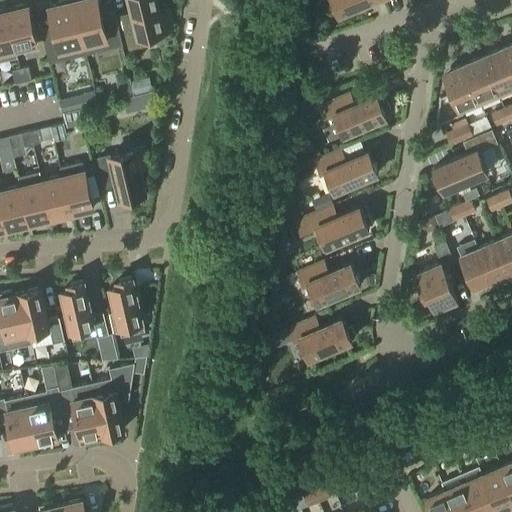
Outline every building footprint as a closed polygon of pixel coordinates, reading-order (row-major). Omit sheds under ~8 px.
[(85,52),(72,0),(62,0),(57,1),(57,4),(49,6),(53,25),(41,28),(49,61),(85,52)] [(113,11),(101,14),(97,0),(72,0),(85,52),(121,44),(113,11)] [(159,11),(156,0),(130,0),(133,12),(121,14),(129,47),(165,39),(163,29),(170,27),(166,9),(159,11)] [(332,0),(338,13),(364,3),(370,0),(332,0)] [(14,8),(6,10),(15,47),(36,41),(28,5),(26,5),(26,3),(13,6),(14,8)] [(15,47),(6,10),(5,10),(5,8),(0,9),(0,60),(17,56),(15,47)] [(511,42),(501,47),(511,73),(511,42)] [(511,73),(501,47),(482,55),(498,92),(511,85),(511,73)] [(482,55),(463,63),(479,100),(498,92),(482,55)] [(440,95),(436,123),(463,112),(461,107),(479,100),(463,63),(450,69),(451,72),(444,75),(451,90),(440,95)] [(28,66),(20,68),(23,80),(31,79),(28,66)] [(23,80),(20,68),(12,70),(15,82),(23,80)] [(94,89),(83,92),(86,106),(98,103),(94,89)] [(152,90),(142,93),(144,102),(154,100),(152,90)] [(349,91),(324,102),(328,114),(333,112),(343,134),(357,127),(358,130),(373,123),(372,121),(376,119),(384,116),(386,115),(385,112),(390,110),(383,94),(378,96),(377,93),(366,97),(363,91),(352,96),(349,91)] [(320,105),(309,113),(321,128),(332,120),(320,105)] [(504,107),(491,112),(496,124),(509,118),(504,107)] [(78,108),(67,111),(71,125),(81,122),(78,108)] [(387,124),(384,116),(376,119),(380,127),(387,124)] [(467,123),(445,132),(450,143),(472,134),(467,123)] [(40,141),(37,128),(29,130),(32,143),(40,141)] [(437,176),(433,178),(438,190),(442,188),(443,191),(487,172),(478,150),(497,142),(491,128),(464,139),(470,151),(433,167),(437,176)] [(32,143),(29,130),(21,132),(24,145),(32,143)] [(141,146),(98,157),(104,180),(116,177),(120,196),(132,194),(132,196),(146,193),(139,166),(146,164),(141,146)] [(340,148),(315,159),(320,172),(325,170),(334,190),(350,183),(351,185),(368,178),(367,176),(378,171),(368,149),(345,159),(340,148)] [(93,206),(82,160),(59,165),(61,175),(62,175),(71,211),(79,209),(80,211),(92,208),(92,206),(93,206)] [(39,170),(18,175),(20,185),(29,221),(30,221),(30,223),(42,220),(42,218),(50,216),(41,180),(39,170)] [(71,211),(62,175),(61,175),(41,180),(50,216),(51,216),(51,218),(63,215),(63,213),(71,211)] [(29,221),(20,185),(0,189),(0,192),(8,226),(9,226),(9,228),(21,225),(21,223),(29,221)] [(511,197),(508,189),(497,194),(502,205),(511,200),(511,197)] [(0,228),(8,226),(0,192),(0,230),(0,228)] [(497,194),(486,198),(491,210),(502,205),(497,194)] [(471,198),(460,203),(464,214),(475,210),(471,198)] [(332,203),(295,219),(300,230),(316,224),(325,246),(340,239),(341,242),(356,235),(355,233),(369,227),(368,224),(372,222),(368,214),(364,215),(359,205),(337,214),(332,203)] [(460,203),(448,208),(453,219),(464,214),(460,203)] [(299,206),(288,211),(291,218),(303,213),(299,206)] [(511,232),(478,247),(494,283),(503,279),(502,274),(509,271),(511,276),(511,275),(511,232)] [(494,283),(478,247),(474,237),(456,245),(473,285),(475,291),(486,286),(484,282),(492,279),(494,283)] [(420,283),(418,284),(419,285),(424,297),(425,298),(426,298),(426,297),(430,296),(434,307),(439,305),(440,305),(450,300),(451,301),(452,300),(456,298),(443,266),(454,261),(445,240),(433,245),(441,262),(431,266),(430,266),(429,266),(423,269),(422,269),(422,270),(419,271),(424,282),(420,283)] [(323,260),(297,270),(303,283),(308,281),(316,302),(333,295),(333,297),(350,290),(350,288),(360,283),(351,261),(328,271),(323,260)] [(115,311),(108,312),(113,332),(120,331),(121,335),(145,330),(132,276),(116,279),(117,284),(109,286),(115,311)] [(91,312),(84,280),(68,283),(69,288),(61,290),(72,339),(96,333),(96,336),(108,333),(103,310),(91,312)] [(47,318),(40,286),(19,291),(29,336),(30,335),(50,331),(52,342),(64,339),(59,315),(47,318)] [(29,336),(19,291),(13,292),(12,289),(0,291),(0,307),(4,324),(0,324),(0,349),(31,342),(30,335),(29,336)] [(315,315),(289,326),(294,337),(299,335),(308,357),(322,351),(323,354),(338,347),(337,345),(352,339),(350,336),(354,334),(351,325),(347,327),(342,316),(319,326),(315,315)] [(128,399),(134,361),(109,367),(111,377),(91,381),(103,433),(124,428),(118,401),(128,399)] [(103,433),(91,381),(59,389),(63,408),(64,412),(75,410),(82,438),(103,433)] [(58,440),(51,411),(63,408),(59,389),(58,384),(46,387),(46,389),(25,394),(36,441),(41,440),(42,443),(58,440)] [(36,441),(25,394),(4,399),(4,397),(0,397),(0,422),(9,420),(15,449),(31,446),(31,442),(36,441)] [(500,410),(489,415),(494,426),(505,421),(500,410)] [(474,421),(463,426),(467,437),(479,432),(474,421)] [(463,426),(451,431),(456,442),(467,437),(463,426)] [(438,436),(427,441),(432,452),(443,448),(438,436)] [(427,441),(416,446),(421,457),(432,452),(427,441)] [(511,460),(501,465),(511,491),(511,460)] [(511,491),(501,465),(482,473),(497,509),(511,503),(511,491)] [(357,471),(346,476),(351,487),(362,482),(357,471)] [(482,473),(464,481),(476,511),(490,511),(497,509),(482,473)] [(476,511),(464,481),(444,489),(453,511),(476,511)] [(330,496),(325,485),(325,484),(314,489),(319,500),(330,496)] [(319,500),(314,489),(303,494),(307,505),(319,500)] [(453,511),(444,489),(425,497),(431,511),(453,511)] [(84,511),(82,498),(60,503),(62,511),(84,511)] [(291,511),(294,511),(290,500),(278,504),(281,511),(291,511)] [(62,511),(60,503),(55,504),(54,501),(38,504),(40,511),(62,511)] [(14,511),(12,503),(0,506),(0,511),(14,511)]
